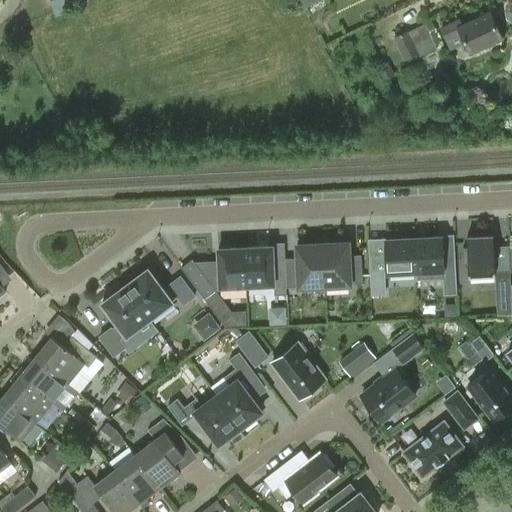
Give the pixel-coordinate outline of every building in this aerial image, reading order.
[(459,28),(457,28),(459,33),(461,32),(471,53),(501,38),(489,13),(459,28)] [(406,65),(437,51),(425,24),(394,38),(406,65)] [(446,40),(459,33),(457,28),(455,24),(441,31),(446,40)] [(383,81),(393,76),(387,63),(376,68),(383,81)] [(495,272),(510,272),(509,246),(494,247),(493,235),(468,236),(468,248),(463,248),(464,264),(469,264),(469,277),(495,276),(495,272)] [(442,238),(414,239),(416,272),(416,281),(455,279),(456,295),(457,295),(455,260),(443,260),(442,238)] [(416,272),(414,239),(386,240),(388,273),(416,272)] [(363,284),(362,261),(350,262),(349,243),(323,244),(325,287),(351,285),(351,284),(363,284)] [(298,264),(286,265),(287,288),(299,287),(299,288),(325,287),(323,244),(297,245),(298,264)] [(286,265),(273,265),(272,247),(244,248),(246,286),(274,285),(275,296),(287,295),(286,288),(287,288),(286,265)] [(246,286),(244,248),(219,249),(219,261),(195,262),(193,260),(181,268),(204,299),(220,287),(220,288),(246,286)] [(122,282),(150,319),(173,302),(172,301),(178,297),(184,304),(195,296),(181,276),(169,285),(170,286),(164,291),(148,269),(138,277),(135,273),(122,282)] [(383,271),(370,271),(371,295),(384,295),(383,271)] [(150,319),(122,282),(109,292),(112,296),(102,303),(118,325),(113,329),(111,328),(100,337),(114,356),(126,347),(120,339),(126,335),(127,336),(150,319)] [(271,306),(271,323),(288,323),(288,306),(271,306)] [(209,313),(195,324),(208,339),(221,327),(209,313)] [(269,356),(250,330),(235,340),(255,367),(269,356)] [(393,348),(404,363),(425,347),(413,332),(393,348)] [(71,336),(63,346),(52,337),(36,357),(68,383),(84,363),(88,367),(97,356),(71,336)] [(480,336),(471,343),(486,361),(495,353),(480,336)] [(325,379),(308,357),(311,355),(302,342),(299,344),(298,343),(272,362),(300,398),(303,396),(305,399),(317,390),(314,387),(325,379)] [(374,357),(364,344),(341,362),(351,375),(374,357)] [(217,395),(241,427),(242,426),(244,429),(256,420),(254,417),(262,411),(240,382),(254,372),(239,352),(230,360),(236,368),(224,377),(230,385),(217,395)] [(68,383),(36,357),(20,376),(53,402),(68,383)] [(416,395),(397,369),(361,396),(381,421),(416,395)] [(479,399),(477,400),(484,410),(487,408),(496,420),(511,407),(511,398),(490,369),(469,385),(479,399)] [(447,392),(457,386),(448,373),(439,379),(447,392)] [(53,402),(20,376),(4,396),(37,422),(53,402)] [(458,389),(443,401),(464,429),(480,417),(458,389)] [(241,427),(217,395),(202,406),(196,398),(184,407),(178,399),(168,406),(182,425),(196,415),(218,444),(226,438),(228,441),(240,432),(238,429),(241,427)] [(37,422),(4,396),(0,401),(0,425),(20,442),(37,422)] [(85,418),(80,424),(89,432),(94,426),(85,418)] [(135,455),(160,488),(181,473),(174,463),(183,456),(173,443),(182,436),(163,418),(158,422),(148,430),(156,440),(135,455)] [(444,422),(404,452),(422,476),(436,466),(437,467),(450,457),(449,456),(462,446),(444,422)] [(111,437),(117,431),(107,423),(101,430),(111,437)] [(89,432),(80,424),(73,431),(83,439),(89,432)] [(43,460),(57,471),(73,452),(59,441),(43,460)] [(0,471),(11,463),(0,448),(0,471)] [(295,491),(304,503),(317,493),(316,491),(337,476),(331,468),(334,465),(325,453),(321,456),(320,453),(294,472),(287,462),(264,479),(273,490),(278,486),(286,497),(295,491)] [(160,488),(135,455),(116,470),(140,503),(143,507),(150,503),(146,498),(160,488)] [(128,511),(140,503),(116,470),(95,485),(95,486),(102,495),(114,511),(128,511)] [(95,486),(95,485),(88,475),(67,490),(82,510),(102,495),(95,486)] [(28,486),(8,502),(16,511),(36,496),(28,486)] [(360,493),(339,510),(330,499),(313,511),(374,511),(371,508),(374,505),(366,494),(363,496),(360,493)] [(27,511),(46,511),(50,509),(43,500),(27,511)] [(222,511),(225,510),(217,500),(201,511),(222,511)] [(15,511),(16,511),(8,502),(2,507),(5,511),(15,511)]
